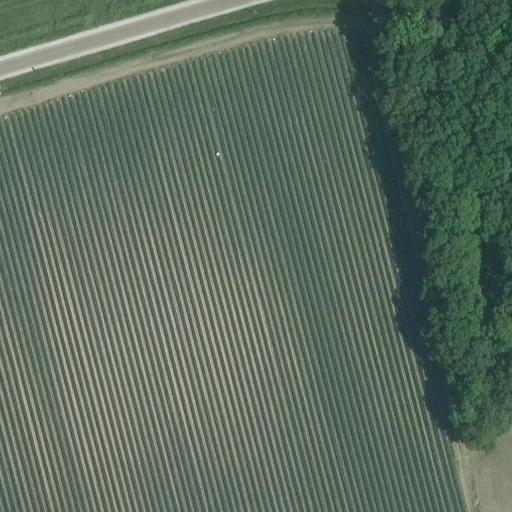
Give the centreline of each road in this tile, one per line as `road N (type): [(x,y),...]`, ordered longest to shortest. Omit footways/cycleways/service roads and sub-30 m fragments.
road 1 (unclassified): [(0,67),(224,0)]
road 2 (unclassified): [(396,0),(511,58)]
